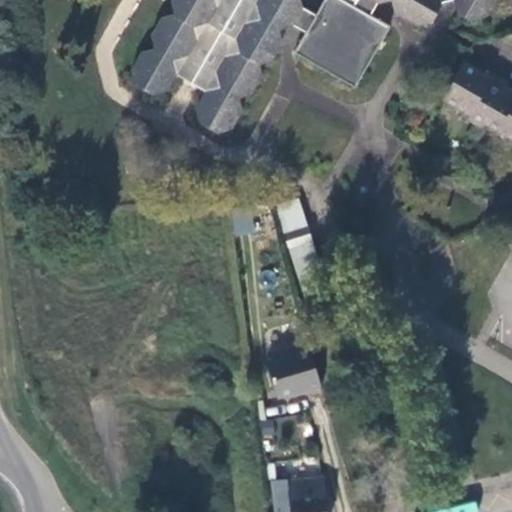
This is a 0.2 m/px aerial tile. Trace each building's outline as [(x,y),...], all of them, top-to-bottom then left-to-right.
[(131,69),(135,83),(152,93),(166,89),(176,72),(206,90),(196,107),(200,121),(217,131),(231,127),(241,110),(237,96),(251,92),(261,75),(257,62),(271,58),(281,41),(277,27),(291,23),(305,31),(293,51),(354,86),(389,26),(369,14),(377,1),(378,0),(391,0),(394,11),(416,23),(429,19),(440,2),(447,0),(453,0),(457,12),(470,20),(483,16),(492,0),(171,0),(175,14),(161,18),(151,35),(155,48),(141,52),(131,69)] [(464,61),(441,99),(469,115),(466,120),(481,129),(484,124),(511,139),(511,89),(506,86),(508,82),(493,73),(491,77),(464,61)] [(307,305),(331,297),(298,198),(274,205),(307,305)] [(249,211),(231,215),(235,235),(254,231),(249,211)] [(310,347),(267,360),(278,397),(304,390),(305,392),(322,387),(310,347)] [(288,479),(291,511),(328,511),(324,475),(288,479)] [(290,501),(288,479),(272,481),(274,503),(290,501)]
